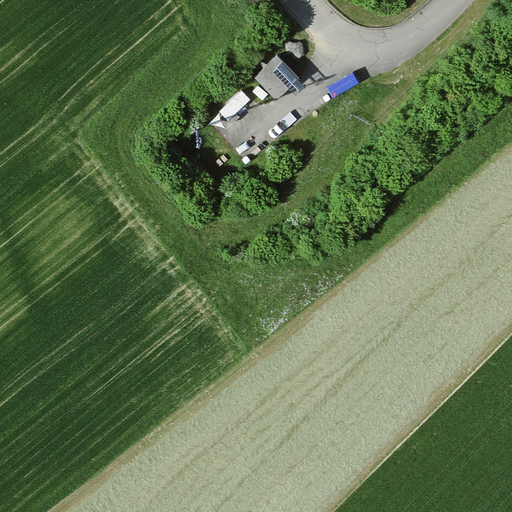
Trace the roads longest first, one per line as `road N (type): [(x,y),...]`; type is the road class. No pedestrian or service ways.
road 1 (motorway): [(0,263),(279,0)]
road 2 (motorway): [(175,0),(0,162)]
